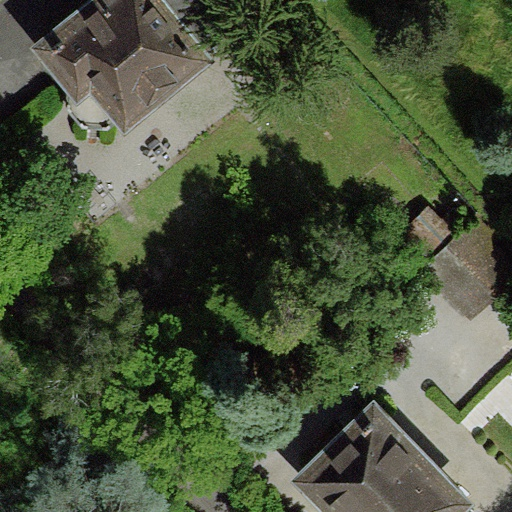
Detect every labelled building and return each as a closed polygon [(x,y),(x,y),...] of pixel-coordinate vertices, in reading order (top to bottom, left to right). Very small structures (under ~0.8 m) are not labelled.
[(101,0),(48,42),(76,77),(112,122),(199,52),(157,0),(101,0)] [(157,0),(199,52),(213,48),(220,40),(226,27),(204,0),(157,0)] [(112,122),(76,77),(71,81),(70,104),(82,122),(107,124),(112,122)] [(511,266),(470,224),(428,265),(474,311),(511,275),(511,266)] [(442,511),(460,495),(375,409),(311,474),(347,511),(442,511)]
